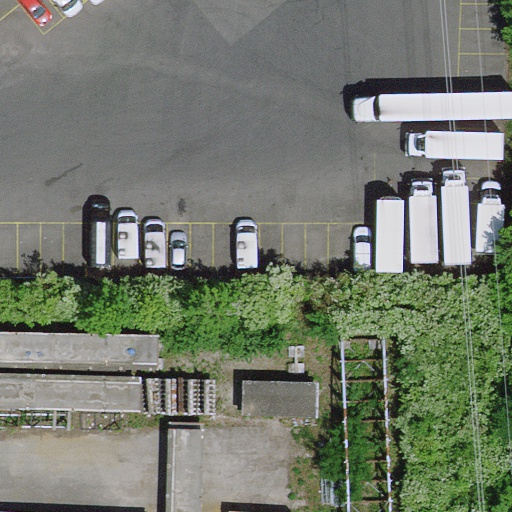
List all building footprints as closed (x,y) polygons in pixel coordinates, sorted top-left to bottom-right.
[(132,341),(0,335),(0,371),(131,377),(132,341)] [(145,340),(143,374),(325,383),(326,349),(145,340)] [(353,343),(358,511),(394,511),(389,342),(353,343)] [(0,377),(0,410),(129,416),(131,383),(0,377)] [(322,386),(143,380),(142,415),(321,420),(322,386)]
